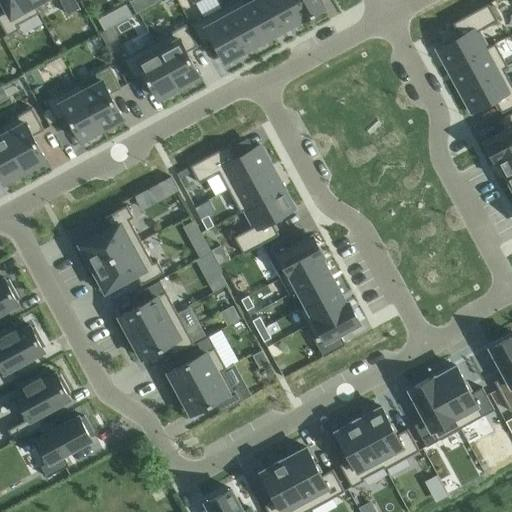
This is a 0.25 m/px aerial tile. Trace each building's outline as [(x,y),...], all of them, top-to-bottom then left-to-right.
[(34,4),(31,0),(1,0),(5,7),(0,10),(0,23),(7,35),(19,28),(16,24),(39,12),(34,3),(34,4)] [(244,0),(232,0),(222,6),(245,49),(264,39),(245,4),(246,4),(244,0)] [(246,4),(245,4),(264,39),(283,29),(267,0),(252,0),(247,3),(246,4)] [(267,0),(283,29),(301,19),(302,19),(291,0),(267,0)] [(291,0),(302,19),(323,7),(319,0),(291,0)] [(459,35),(436,48),(447,68),(486,47),(477,31),(497,20),(487,3),(452,22),(459,35)] [(222,6),(190,23),(202,45),(213,39),(224,60),(245,49),(222,6)] [(108,13),(99,18),(105,29),(110,26),(114,24),(108,13)] [(185,23),(153,40),(178,87),(181,85),(181,86),(197,77),(199,75),(186,51),(197,45),(185,23)] [(104,29),(99,32),(105,43),(116,37),(110,26),(105,29),(104,29)] [(153,40),(122,57),(134,80),(145,74),(158,98),(160,96),(161,97),(177,88),(176,88),(178,87),(153,40)] [(486,47),(447,68),(460,91),(502,67),(507,65),(495,42),(486,47)] [(108,65),(76,82),(101,129),(104,127),(104,128),(120,119),(120,118),(123,117),(109,93),(120,87),(108,65)] [(502,67),(460,91),(471,111),(494,99),(501,112),(511,106),(511,84),(511,85),(502,67)] [(76,82),(45,99),(57,121),(67,115),(81,140),(83,138),(84,139),(100,130),(99,130),(101,129),(76,82)] [(31,107),(0,123),(0,126),(3,133),(4,133),(24,170),(27,169),(43,161),(43,160),(46,159),(32,135),(43,129),(31,107)] [(504,130),(484,141),(494,161),(497,159),(511,150),(511,110),(498,119),(504,130)] [(0,174),(4,182),(7,180),(7,181),(23,172),(22,172),(24,170),(4,133),(3,133),(0,134),(0,174)] [(230,143),(194,164),(202,179),(222,169),(231,187),(271,165),(260,144),(237,157),(230,143)] [(511,150),(497,159),(505,175),(511,170),(511,150)] [(271,165),(231,187),(243,208),(282,187),(271,165)] [(166,195),(177,189),(170,176),(159,182),(166,195)] [(252,226),(233,236),(242,253),(278,233),(270,220),(294,208),(282,187),(243,208),(252,226)] [(89,269),(141,240),(129,219),(133,216),(126,204),(104,216),(110,227),(80,244),(82,248),(78,250),(89,269)] [(208,213),(202,216),(207,227),(214,224),(208,213)] [(277,239),(254,251),(261,264),(276,256),(286,274),(317,257),(320,256),(309,235),(282,249),(277,239)] [(152,262),(141,240),(89,269),(99,287),(103,286),(105,290),(135,273),(141,284),(163,272),(157,260),(152,262)] [(205,241),(195,246),(201,257),(211,251),(205,241)] [(228,257),(221,243),(211,248),(220,261),(228,257)] [(317,257),(286,274),(294,290),(326,273),(317,257)] [(219,273),(207,279),(213,291),(225,284),(219,273)] [(326,273),(294,290),(303,306),(335,289),(326,273)] [(0,311),(17,302),(15,299),(18,297),(8,279),(6,281),(4,277),(0,279),(0,311)] [(129,335),(130,336),(176,311),(159,279),(137,291),(143,302),(119,315),(120,319),(129,335)] [(335,289),(303,306),(312,321),(343,304),(335,289)] [(246,296),(238,300),(243,310),(251,306),(246,296)] [(322,340),(307,348),(314,360),(336,349),(330,337),(357,323),(346,302),(343,304),(312,321),(322,340)] [(232,304),(219,311),(226,324),(239,317),(232,304)] [(186,347),(194,343),(176,311),(130,336),(131,338),(139,354),(142,357),(166,344),(172,355),(186,347)] [(262,314),(256,317),(262,328),(268,325),(262,314)] [(0,386),(18,377),(13,366),(43,349),(41,346),(44,344),(34,327),(32,328),(30,324),(16,332),(14,328),(0,336),(0,339),(0,340),(0,386)] [(268,325),(262,328),(267,339),(274,335),(268,325)] [(194,343),(186,347),(192,358),(168,371),(169,375),(178,391),(179,392),(221,369),(222,370),(226,368),(208,335),(194,343)] [(511,337),(492,348),(507,375),(497,380),(496,381),(508,402),(511,399),(511,337)] [(262,348),(253,353),(259,365),(268,361),(262,348)] [(460,367),(437,379),(458,418),(480,405),(485,414),(496,408),(484,386),(473,392),(460,367)] [(232,389),(222,370),(221,369),(179,392),(180,394),(188,410),(190,413),(215,400),(221,411),(243,399),(236,387),(232,389)] [(38,413),(69,397),(67,393),(70,392),(60,374),(57,375),(55,372),(42,379),(40,376),(24,384),(26,388),(11,396),(24,420),(7,429),(14,441),(44,424),(38,413)] [(437,379),(414,392),(428,417),(416,423),(428,445),(440,439),(435,430),(458,418),(437,379)] [(383,407),(361,420),(381,458),(404,446),(408,455),(420,448),(408,426),(397,432),(383,407)] [(80,414),(36,439),(48,459),(40,463),(47,476),(69,464),(63,453),(92,437),(91,435),(95,433),(85,415),(82,417),(80,414)] [(361,420),(338,432),(351,457),(340,463),(352,485),(364,479),(359,470),(381,458),(361,420)] [(308,449),(285,461),(306,499),(328,487),(333,496),(345,490),(333,468),(322,474),(308,449)] [(285,461),(262,474),(276,499),(265,505),(268,511),(283,511),(284,511),(306,499),(285,461)] [(427,482),(432,490),(443,484),(438,476),(427,482)] [(243,511),(232,490),(206,503),(210,511),(253,511),(252,509),(246,511),(243,511)] [(375,511),(370,503),(359,509),(360,511),(375,511)]
